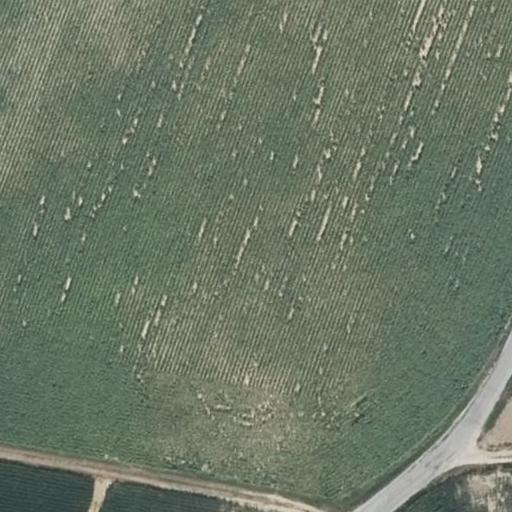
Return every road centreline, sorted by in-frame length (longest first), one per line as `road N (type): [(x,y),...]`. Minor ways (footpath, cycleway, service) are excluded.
road 1 (track): [(0,460),(291,511)]
road 2 (unclassified): [(511,357),(452,447),(380,511)]
